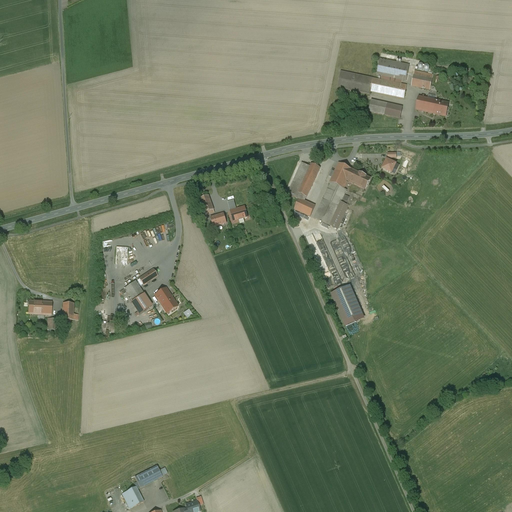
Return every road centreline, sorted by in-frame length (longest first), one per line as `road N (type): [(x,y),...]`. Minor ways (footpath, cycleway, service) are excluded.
road 1 (unclassified): [(412,511),(260,156)]
road 2 (tertiary): [(0,229),(260,156)]
road 3 (tertiary): [(260,156),(352,139),(511,131)]
